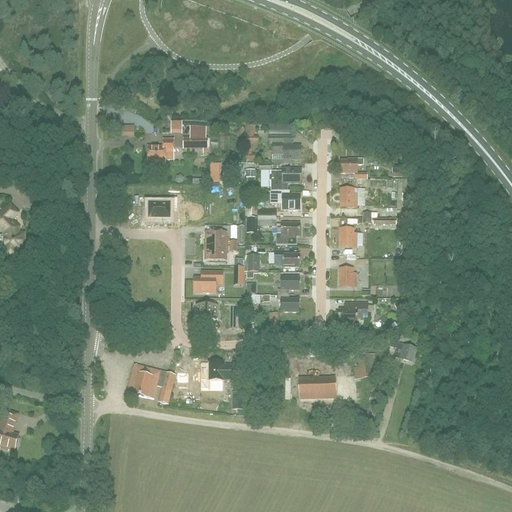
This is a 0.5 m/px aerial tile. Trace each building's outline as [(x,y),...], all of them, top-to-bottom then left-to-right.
[(174,135),(185,135),(185,124),(174,124),(174,135)] [(138,136),(138,128),(128,127),(128,136),(138,136)] [(190,128),(190,140),(184,139),(183,150),(207,150),(208,140),(206,140),(206,128),(190,128)] [(252,141),(259,141),(259,138),(247,138),(247,162),(258,162),(258,155),(252,155),(252,141)] [(292,164),(292,161),(301,161),(301,147),(283,147),(283,138),(270,138),(270,144),(273,144),(273,165),(292,164)] [(390,147),(385,151),(378,158),(383,163),(390,156),(394,152),(390,147)] [(173,155),(173,148),(165,148),(148,148),(148,163),(157,163),(157,165),(165,165),(165,163),(166,155),(173,155)] [(364,166),(364,160),(356,160),(348,160),(348,162),(341,162),(341,175),(358,175),(358,166),(364,166)] [(405,174),(409,174),(408,167),(405,167),(405,166),(393,167),(393,174),(396,175),(396,176),(405,176),(405,174)] [(271,191),(273,191),(288,191),(288,184),(301,184),(301,172),(283,172),(277,172),(277,173),(271,173),(271,175),(269,175),(269,181),(271,181),(271,191)] [(193,179),(193,185),(208,185),(208,173),(202,173),(202,180),(193,179)] [(358,209),(358,195),(355,195),(355,190),(341,190),(341,209),(358,209)] [(300,212),(300,196),(290,196),(290,191),(288,191),(273,191),(273,206),(283,206),(283,211),(300,212)] [(148,220),(169,220),(169,210),(176,210),(176,199),(168,199),(168,205),(148,205),(148,220)] [(245,210),(245,220),(276,220),(276,212),(258,212),(258,218),(252,218),(252,210),(252,205),(245,205),(245,210)] [(0,251),(4,251),(4,254),(4,257),(7,260),(15,260),(18,257),(18,254),(23,254),(23,244),(23,243),(23,242),(21,240),(21,237),(17,233),(17,230),(19,228),(11,220),(18,214),(11,207),(0,217),(0,229),(1,230),(5,235),(6,235),(6,236),(0,235),(0,251)] [(276,220),(245,220),(245,229),(257,229),(257,228),(276,228),(276,220)] [(291,246),(291,238),(300,238),(300,224),(282,224),(282,235),(276,235),(276,246),(291,246)] [(206,233),(206,247),(238,248),(238,241),(232,241),(232,233),(244,233),(244,227),(230,227),(230,233),(226,233),(206,233)] [(357,249),(358,235),(354,234),(354,230),(341,230),(341,249),(357,249)] [(238,248),(206,247),(206,261),(226,262),(226,255),(227,255),(228,253),(238,253),(238,248)] [(275,266),(283,266),(283,269),(300,269),(300,256),(284,256),(284,253),(275,253),(275,266)] [(259,273),(259,258),(248,258),(248,273),(259,273)] [(357,289),(357,275),(354,275),(354,270),(340,270),(340,289),(357,289)] [(224,273),(201,272),(201,278),(194,278),(194,295),(217,295),(217,287),(224,287),(224,273)] [(299,292),(299,278),(281,278),(281,292),(278,292),(278,296),(289,296),(289,292),(299,292)] [(245,311),(252,311),(252,308),(252,305),(261,305),(261,296),(252,296),(252,297),(245,297),(245,311)] [(289,300),(289,296),(278,296),(278,301),(281,301),(281,314),(299,314),(299,300),(289,300)] [(368,319),(368,305),(347,305),(347,312),(340,312),(340,325),(358,325),(358,319),(368,319)] [(216,320),(216,306),(195,306),(195,319),(216,320)] [(393,321),(386,327),(393,335),(400,329),(393,321)] [(436,321),(432,333),(440,336),(444,323),(436,321)] [(413,364),(417,350),(399,345),(401,339),(395,337),(393,339),(390,348),(397,350),(395,358),(413,364)] [(360,350),(370,350),(370,342),(360,342),(360,350)] [(341,343),(341,349),(341,351),(353,352),(353,344),(341,343)] [(356,381),(377,379),(375,355),(358,357),(359,368),(354,369),(356,381)] [(224,363),(209,363),(209,381),(217,381),(218,383),(221,383),(222,381),(224,381),(224,380),(240,380),(240,367),(224,367),(224,363)] [(161,374),(161,373),(135,366),(128,394),(135,396),(147,400),(147,399),(154,401),(158,387),(163,389),(159,403),(168,406),(175,377),(167,374),(167,375),(161,374)] [(189,373),(177,373),(177,384),(189,384),(189,373)] [(300,401),(336,400),(335,377),(299,378),(300,401)] [(382,395),(383,387),(373,386),(372,394),(382,395)] [(234,411),(242,411),(242,394),(234,394),(234,411)] [(380,405),(382,397),(371,395),(370,404),(380,405)] [(8,450),(14,452),(15,449),(16,448),(19,441),(18,439),(19,437),(11,434),(12,431),(13,430),(14,430),(14,429),(18,416),(5,412),(0,427),(0,447),(0,448),(0,449),(8,451),(8,450)] [(36,494),(30,492),(28,500),(34,502),(36,494)]
